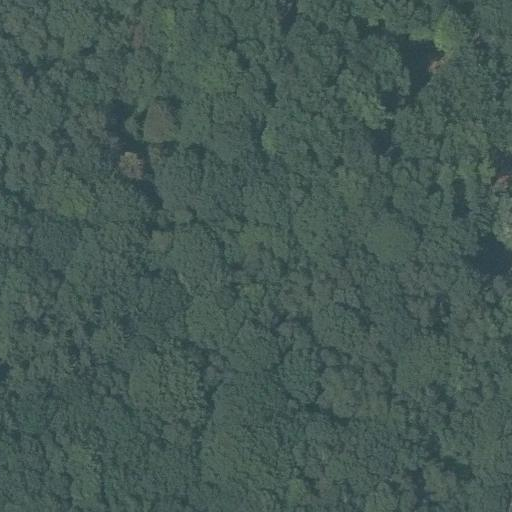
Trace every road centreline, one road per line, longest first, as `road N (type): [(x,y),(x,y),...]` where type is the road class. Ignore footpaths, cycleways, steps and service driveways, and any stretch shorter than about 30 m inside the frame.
road 1 (track): [(0,257),(75,323),(121,334),(194,264),(286,205)]
road 2 (track): [(511,441),(410,311),(378,279),(323,250),(286,205)]
road 3 (track): [(286,205),(167,32),(159,0)]
road 4 (track): [(286,205),(354,212),(452,162),(511,144)]
road 5 (track): [(105,0),(0,99)]
